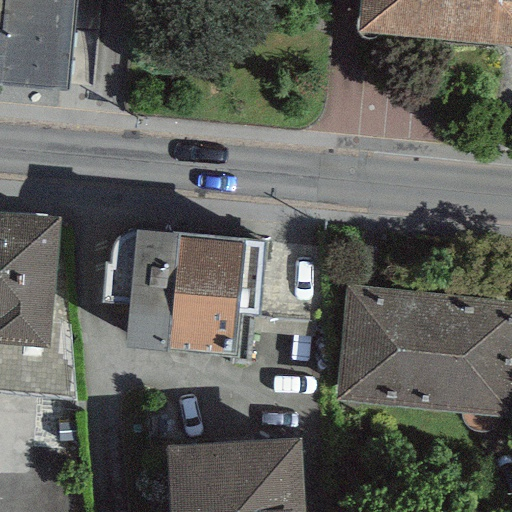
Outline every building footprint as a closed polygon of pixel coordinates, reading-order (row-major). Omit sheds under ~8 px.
[(0,0),(0,55),(69,60),(73,0),(0,0)] [(511,0),(358,0),(357,19),(359,26),(362,30),(366,31),(370,31),(373,30),(376,27),(379,23),(380,20),(511,32),(511,0)] [(61,203),(0,197),(0,326),(49,331),(61,203)] [(265,224),(136,211),(124,325),(233,336),(237,296),(258,298),(265,224)] [(511,295),(346,279),(335,389),(511,405),(511,295)] [(303,511),(299,423),(165,431),(169,511),(303,511)]
